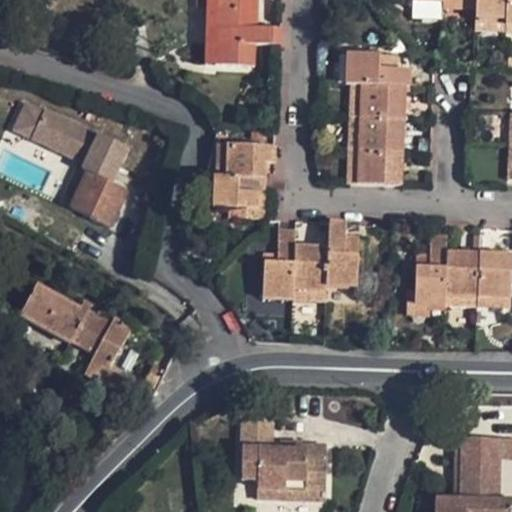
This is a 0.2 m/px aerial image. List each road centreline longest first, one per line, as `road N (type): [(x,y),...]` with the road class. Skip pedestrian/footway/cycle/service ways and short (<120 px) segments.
road 1 (residential): [(77,511),(174,406),(213,381),(246,368),(412,373)]
road 2 (residential): [(412,373),(376,511)]
